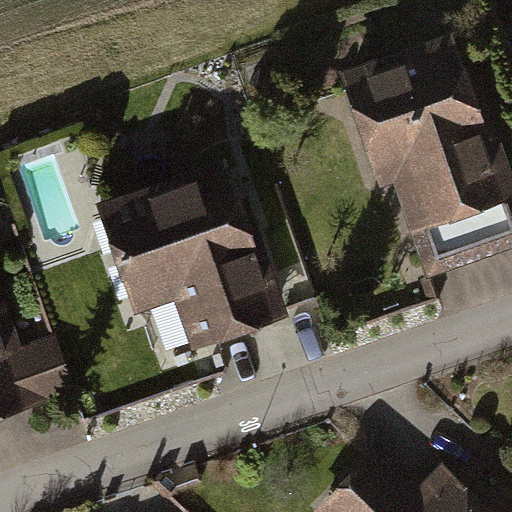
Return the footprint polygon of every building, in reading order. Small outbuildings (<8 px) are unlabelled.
[(511,221),(448,40),(350,75),(380,160),(417,147),(440,211),(411,221),(425,260),(511,229),(511,221)] [(203,337),(274,313),(225,172),(107,212),(137,298),(184,281),(203,337)] [(0,407),(23,400),(0,332),(0,407)] [(56,341),(23,352),(38,396),(71,384),(56,341)] [(328,506),(334,511),(485,511),(443,472),(416,500),(373,459),(328,506)]
